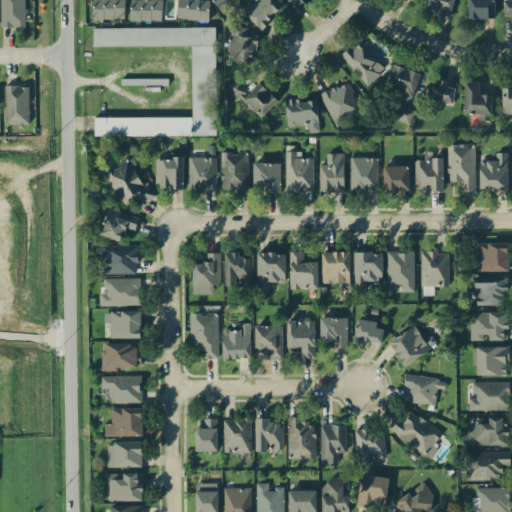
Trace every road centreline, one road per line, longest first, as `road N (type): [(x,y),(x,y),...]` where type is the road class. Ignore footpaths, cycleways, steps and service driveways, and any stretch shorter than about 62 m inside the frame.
road 1 (tertiary): [(73,511),(69,0)]
road 2 (residential): [(172,301),(170,223),(511,219)]
road 3 (residential): [(176,511),(172,301)]
road 4 (residential): [(174,386),(365,388)]
road 5 (residential): [(359,0),(430,39),(511,48)]
